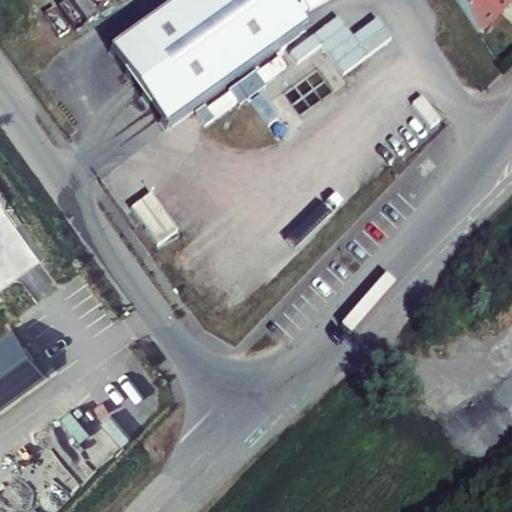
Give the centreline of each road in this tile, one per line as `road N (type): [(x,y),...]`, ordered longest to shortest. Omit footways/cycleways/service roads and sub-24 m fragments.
road 1 (residential): [(511,120),(376,287),(239,430)]
road 2 (residential): [(0,97),(239,430)]
road 3 (unknown): [(137,116),(310,0)]
road 4 (unknown): [(374,0),(494,142)]
road 5 (unknown): [(137,116),(44,0)]
